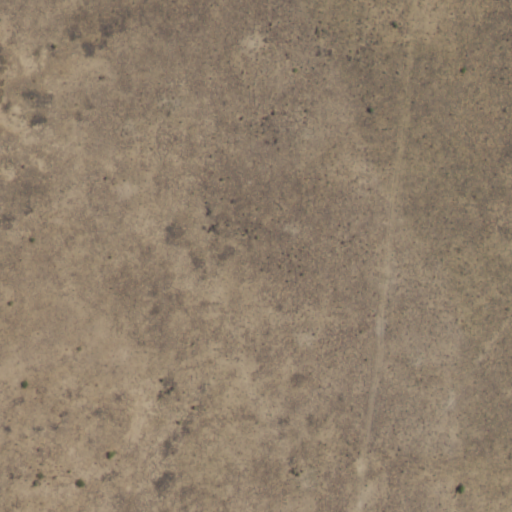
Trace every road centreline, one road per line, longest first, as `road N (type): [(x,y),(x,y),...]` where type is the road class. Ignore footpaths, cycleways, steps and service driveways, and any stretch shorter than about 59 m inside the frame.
road 1 (track): [(360,489),(414,0)]
road 2 (track): [(360,489),(511,314)]
